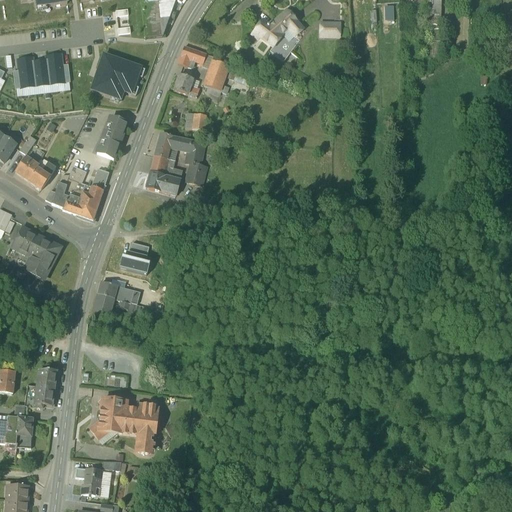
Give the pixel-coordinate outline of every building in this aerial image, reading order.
[(141,0),(146,37),(163,35),(174,0),(141,0)] [(432,0),(433,10),(441,10),(441,0),(432,0)] [(441,10),(433,10),(432,21),(440,22),(441,10)] [(268,26),(262,21),(252,34),(258,39),(260,37),(273,46),(276,42),(274,41),(280,35),(287,28),(294,37),(295,36),(303,29),(286,11),(268,26)] [(336,23),(320,22),(320,36),(336,36),(336,23)] [(287,28),(280,35),(274,41),(276,42),(273,46),(271,49),(284,59),(299,39),(295,36),(294,37),(287,28)] [(206,54),(184,45),(178,62),(188,65),(191,57),(200,61),(203,62),(206,54)] [(104,53),(91,88),(120,99),(123,90),(135,94),(145,68),(104,53)] [(47,55),(47,59),(50,83),(64,82),(62,63),(61,54),(47,55)] [(21,87),(36,85),(33,61),(32,57),(18,59),(19,69),(21,87)] [(47,59),(33,61),(36,85),(50,83),(47,59)] [(229,65),(212,59),(206,76),(223,82),(229,65)] [(68,63),(62,63),(64,82),(70,81),(68,63)] [(193,77),(179,73),(173,88),(197,96),(199,90),(197,89),(198,87),(190,84),(193,77)] [(223,82),(206,76),(204,83),(221,89),(223,82)] [(206,113),(188,111),(186,126),(204,128),(206,113)] [(127,121),(110,115),(97,151),(114,157),(119,143),(119,142),(120,140),(121,140),(121,139),(120,139),(121,136),(122,136),(127,121)] [(172,135),(160,132),(154,154),(167,157),(170,145),(184,147),(186,139),(172,135)] [(30,133),(20,148),(26,153),(36,137),(30,133)] [(4,135),(0,140),(0,159),(4,162),(16,143),(4,135)] [(201,142),(186,139),(184,147),(189,148),(200,150),(201,142)] [(200,150),(189,148),(187,161),(200,164),(201,153),(200,153),(200,150)] [(167,157),(154,154),(150,170),(181,178),(183,168),(166,164),(167,157)] [(39,164),(26,156),(16,171),(29,179),(38,166),(39,164)] [(38,166),(29,179),(41,187),(56,164),(48,159),(41,168),(38,166)] [(200,164),(187,161),(185,177),(199,178),(200,164)] [(86,169),(73,164),(70,172),(69,175),(78,179),(82,180),(86,169)] [(207,165),(200,164),(199,178),(206,179),(207,165)] [(98,166),(94,175),(92,184),(103,187),(109,170),(98,166)] [(181,178),(150,170),(148,178),(147,178),(145,183),(147,183),(146,186),(176,194),(181,178)] [(96,209),(76,202),(77,198),(63,193),(69,175),(70,172),(63,172),(60,180),(59,180),(56,189),(53,201),(52,202),(63,206),(63,207),(77,212),(77,213),(81,215),(82,214),(86,215),(87,217),(90,218),(91,217),(93,218),(94,215),(95,216),(96,211),(95,210),(96,209)] [(92,184),(86,182),(83,189),(75,186),(78,179),(69,175),(63,193),(77,198),(76,202),(96,209),(103,187),(92,184)] [(50,188),(46,198),(53,201),(56,189),(50,188)] [(0,207),(0,227),(4,229),(9,218),(12,213),(0,207)] [(9,218),(4,229),(10,232),(15,221),(9,218)] [(47,241),(22,228),(14,244),(34,254),(26,270),(42,278),(55,254),(49,251),(51,248),(45,245),(47,241)] [(131,250),(147,255),(150,245),(133,241),(131,250)] [(122,257),(120,265),(147,272),(150,264),(145,263),(147,255),(131,250),(127,249),(125,258),(122,257)] [(117,283),(101,279),(98,292),(114,296),(117,283)] [(124,285),(117,283),(114,296),(120,298),(124,285)] [(141,289),(124,285),(120,298),(131,301),(131,300),(137,302),(141,289)] [(114,296),(98,292),(92,312),(108,316),(111,306),(114,296)] [(137,313),(111,306),(108,316),(125,320),(134,322),(137,313)] [(15,370),(0,368),(0,369),(0,390),(13,392),(15,370)] [(36,384),(27,383),(24,405),(43,407),(43,403),(52,404),(57,368),(39,368),(36,384)] [(408,377),(399,375),(395,387),(404,390),(408,377)] [(129,401),(103,398),(100,419),(99,429),(108,430),(139,434),(137,447),(140,451),(149,452),(152,450),(153,445),(150,442),(152,432),(154,432),(157,406),(139,404),(138,409),(129,408),(129,401)] [(32,417),(7,415),(7,421),(5,442),(6,442),(5,446),(8,449),(16,450),(16,446),(17,446),(17,445),(31,446),(32,434),(31,434),(32,417)] [(108,430),(99,429),(100,419),(90,426),(99,437),(108,430)] [(185,437),(181,427),(170,433),(174,442),(185,437)] [(265,437),(259,435),(257,445),(263,447),(265,437)] [(121,460),(103,459),(102,467),(120,469),(121,460)] [(141,466),(131,464),(130,470),(139,472),(141,466)] [(102,469),(83,467),(81,493),(95,494),(96,487),(100,487),(102,469)] [(16,484),(7,484),(6,498),(28,499),(28,485),(16,484)] [(26,511),(28,499),(6,498),(6,511),(10,511),(26,511)] [(113,504),(102,503),(101,510),(112,511),(113,504)]
